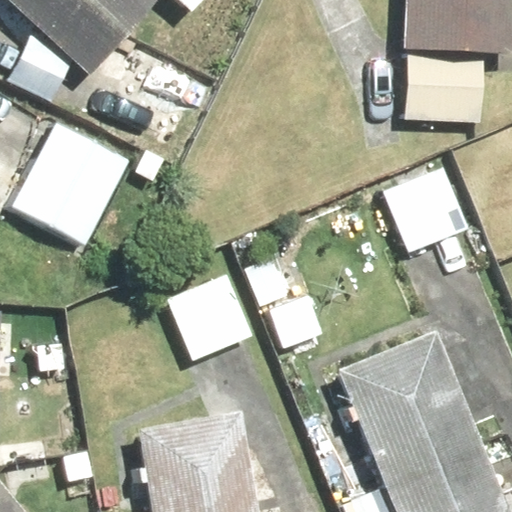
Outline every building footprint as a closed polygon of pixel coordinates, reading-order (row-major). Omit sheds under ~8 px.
[(145,0),(0,0),(0,13),(77,82),(149,2),(145,0)] [(502,58),(503,0),(389,0),(388,55),(502,58)] [(122,171),(37,127),(0,198),(0,219),(77,259),(122,171)] [(434,168),(369,193),(394,255),(458,230),(434,168)] [(242,335),(213,275),(151,305),(180,365),(242,335)] [(495,511),(426,334),(323,374),(377,511),(495,511)] [(246,511),(232,417),(123,434),(135,511),(246,511)]
